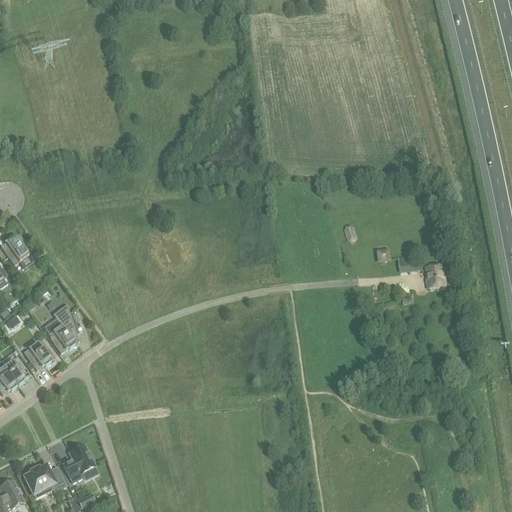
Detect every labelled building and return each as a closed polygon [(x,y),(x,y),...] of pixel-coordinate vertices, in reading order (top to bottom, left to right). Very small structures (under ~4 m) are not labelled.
[(346,225),(347,227),(344,228),(343,231),(347,243),(350,245),(352,244),(352,246),(356,245),(355,243),(358,240),(354,228),(350,227),(350,224),(346,225)] [(22,249),(26,246),(20,237),(16,240),(15,238),(8,243),(9,245),(2,250),(2,249),(1,250),(14,268),(29,258),(22,249)] [(416,259),(398,261),(400,276),(417,274),(416,259)] [(444,268),(426,270),(428,289),(446,288),(444,268)] [(402,300),(403,307),(413,305),(411,298),(402,300)] [(32,303),(25,308),(29,313),(36,308),(32,303)] [(376,314),(386,311),(384,305),(374,308),(376,314)] [(53,317),(56,320),(42,330),(47,338),(61,356),(61,355),(68,350),(69,352),(76,347),(75,346),(79,343),(79,344),(67,306),(67,307),(63,310),(53,317)] [(16,317),(6,324),(8,327),(18,321),(16,317)] [(38,345),(23,355),(36,373),(37,373),(44,368),(45,369),(52,364),(51,363),(55,360),(48,351),(45,354),(38,345)] [(18,359),(4,369),(18,389),(24,384),(23,383),(30,378),(31,377),(18,359)] [(11,394),(18,389),(4,369),(0,371),(0,394),(2,398),(3,397),(10,392),(11,394)] [(70,455),(73,462),(63,467),(73,486),(84,480),(82,476),(95,469),(92,463),(94,462),(90,454),(88,455),(84,448),(70,455)] [(32,476),(25,480),(34,498),(35,497),(36,500),(45,496),(43,493),(52,489),(55,494),(66,489),(57,471),(49,475),(46,469),(39,473),(38,471),(31,475),(32,476)] [(13,484),(0,490),(0,491),(2,496),(0,497),(0,511),(6,511),(10,510),(11,511),(17,508),(16,505),(22,502),(20,497),(22,496),(19,490),(17,491),(13,484)] [(82,510),(92,505),(89,498),(78,504),(82,510)]
